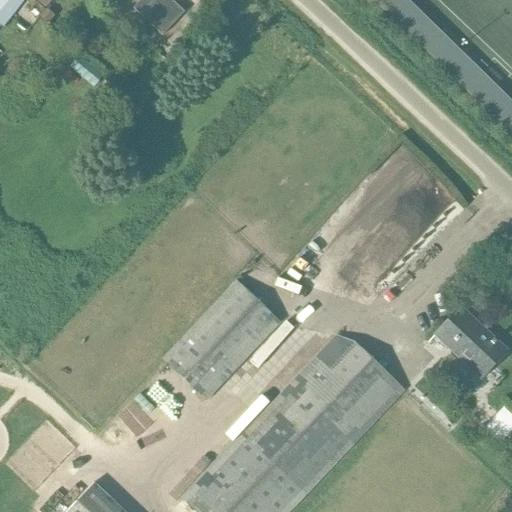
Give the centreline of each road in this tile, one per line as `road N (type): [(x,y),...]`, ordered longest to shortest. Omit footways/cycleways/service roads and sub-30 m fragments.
road 1 (unknown): [(508,191),(387,298),(282,345),(136,493)]
road 2 (unclassified): [(511,194),(297,0)]
